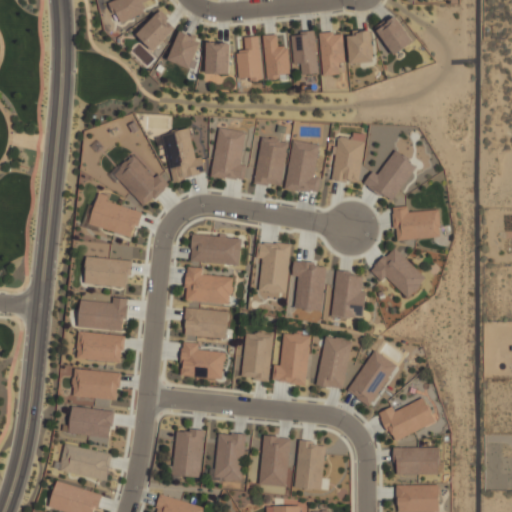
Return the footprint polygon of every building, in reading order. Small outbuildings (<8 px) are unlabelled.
[(119,23),(149,10),(145,1),(148,0),(111,0),(110,1),(119,23)] [(136,33),(152,50),(176,28),(159,11),(136,33)] [(392,55),(413,43),(397,16),(376,29),(392,55)] [(292,64),(300,64),(300,74),(317,73),(315,31),(299,31),(300,35),(291,35),(292,64)] [(167,60),(191,69),(202,41),(178,32),(167,60)] [(349,64),(373,62),(371,32),(347,34),(349,64)] [(341,33),(320,34),(321,75),(339,74),(338,63),(343,62),(341,33)] [(262,35),(266,78),(290,75),(287,46),(277,47),(276,34),(262,35)] [(237,80),(261,79),(259,36),(243,36),(244,50),(236,51),(237,80)] [(229,74),(230,43),(206,42),(205,74),(229,74)] [(212,177),(243,180),(245,165),(242,164),(245,129),(217,126),(212,177)] [(162,135),(172,181),(205,174),(201,156),(195,158),(188,129),(162,135)] [(365,134),(352,132),(351,138),(336,136),(331,180),(359,183),(365,134)] [(254,183),(281,186),(287,141),(260,137),(254,183)] [(314,176),(319,144),(291,140),(285,189),(317,193),(320,177),(314,176)] [(377,174),(372,171),(363,183),(391,202),(416,165),(394,150),(377,174)] [(144,207),(167,186),(157,175),(155,178),(132,154),(112,172),(144,207)] [(133,237),(140,211),(106,201),(108,195),(97,192),(89,225),(133,237)] [(408,211),(407,206),(393,207),(394,239),(440,237),(439,210),(408,211)] [(190,262),(239,264),(240,237),(191,235),(190,262)] [(286,293),(290,244),(257,241),(256,258),(262,258),(259,291),(286,293)] [(427,278),(393,246),(370,270),(381,281),(386,277),(408,298),(427,278)] [(131,259),(86,257),(85,285),(125,286),(126,276),(131,277),(131,259)] [(321,311),(326,267),(314,265),(314,262),(293,260),(292,276),(298,276),(294,308),(321,311)] [(230,303),(231,276),(202,276),(202,267),(186,267),(185,302),(230,303)] [(332,316),(364,318),(365,290),(362,290),(363,273),(334,272),(332,316)] [(78,328),(121,330),(122,319),(126,320),(127,298),(113,297),(113,298),(80,297),(78,328)] [(184,335),(226,338),(228,310),(185,308),(184,335)] [(123,334),(78,332),(76,359),(122,361),(123,334)] [(269,380),(271,334),(244,332),(242,378),(269,380)] [(306,385),(310,335),(283,333),(279,365),(273,364),(272,381),(306,385)] [(325,335),(315,384),(342,390),(352,341),(325,335)] [(221,379),(225,352),(198,349),(198,343),(184,341),(180,374),(221,379)] [(397,364),(374,350),(347,391),(370,406),(397,364)] [(119,371),(73,368),(72,397),(118,399),(119,371)] [(435,423),(424,397),(394,410),(392,406),(379,412),(392,441),(435,423)] [(113,409),(71,405),(68,434),(111,438),(113,409)] [(205,430),(200,478),(173,475),(174,474),(169,473),(170,466),(174,466),(178,431),(185,432),(186,431),(190,431),(191,429),(205,430)] [(243,481),(245,434),(217,433),(216,470),(211,470),(211,480),(243,481)] [(288,486),(291,437),(262,436),(260,485),(288,486)] [(325,444),(299,442),(294,487),(321,490),(325,444)] [(106,480),(111,453),(64,444),(59,472),(106,480)] [(439,447),(395,447),(395,475),(440,474),(439,447)] [(48,506),(65,511),(94,511),(100,494),(56,480),(48,506)] [(438,511),(438,484),(396,484),(396,511),(438,511)] [(154,511),(202,511),(204,507),(160,494),(154,511)]
